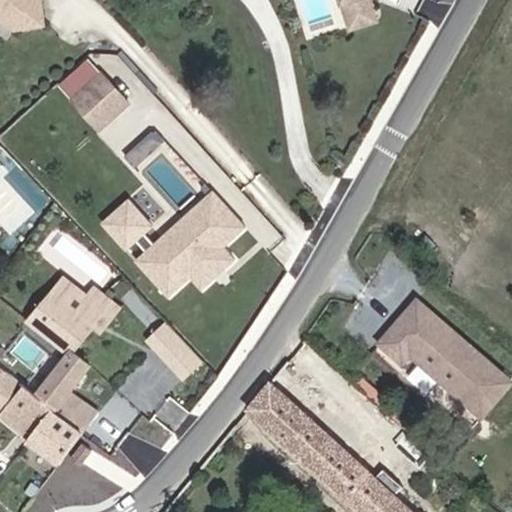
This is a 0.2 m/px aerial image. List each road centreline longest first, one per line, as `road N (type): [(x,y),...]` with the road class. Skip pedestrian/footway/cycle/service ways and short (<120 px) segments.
road 1 (residential): [(468,0),(249,376),(129,511)]
road 2 (unknown): [(306,286),(105,67)]
